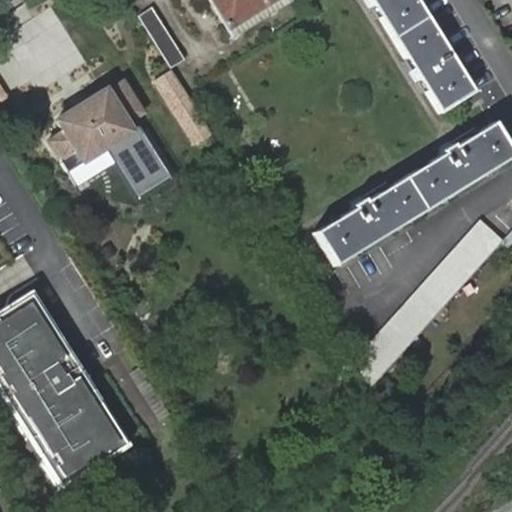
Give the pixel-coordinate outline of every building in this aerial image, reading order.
[(284,0),(285,0),(289,5),(294,1),(293,0),(210,0),(235,38),(240,35),(236,29),(284,0)] [(240,35),(289,5),(285,0),(284,0),(236,29),(240,35)] [(369,0),(440,114),(475,92),(417,0),(369,0)] [(154,10),(140,18),(172,69),(186,60),(154,10)] [(208,126),(179,80),(160,91),(189,138),(208,126)] [(58,122),(65,133),(48,143),(60,163),(77,152),(84,163),(106,150),(137,200),(171,179),(139,127),(131,131),(127,125),(145,114),(125,83),(107,94),(106,92),(58,122)] [(0,103),(8,99),(0,84),(0,103)] [(442,155),(367,202),(365,199),(352,207),(354,210),(315,234),(336,266),(511,156),(511,151),(493,123),(455,147),(453,144),(440,152),(442,155)] [(483,222),(357,362),(375,390),(505,243),(483,222)] [(31,287),(0,307),(0,396),(60,491),(132,445),(31,287)]
